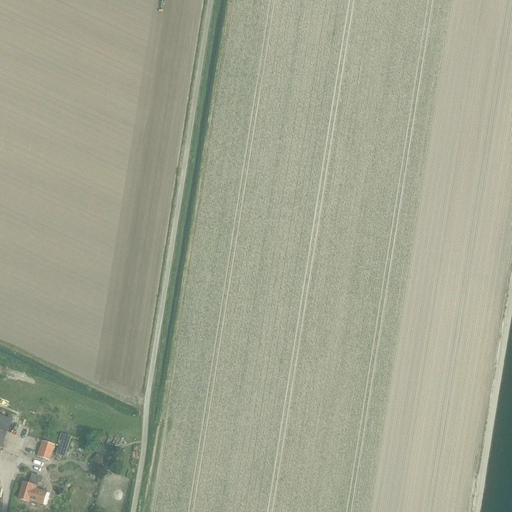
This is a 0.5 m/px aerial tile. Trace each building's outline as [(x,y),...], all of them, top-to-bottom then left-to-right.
[(0,445),(10,421),(3,418),(6,413),(0,410),(0,445)] [(60,444),(57,455),(64,458),(71,437),(62,434),(59,444),(60,444)] [(42,441),(37,457),(49,460),(54,445),(42,441)] [(104,469),(110,459),(99,451),(92,461),(104,469)] [(87,463),(91,456),(83,452),(79,458),(87,463)] [(23,483),(18,499),(29,502),(29,501),(43,505),(46,492),(35,489),(36,487),(35,486),(36,481),(38,481),(39,476),(32,474),(30,479),(28,484),(23,483)]
